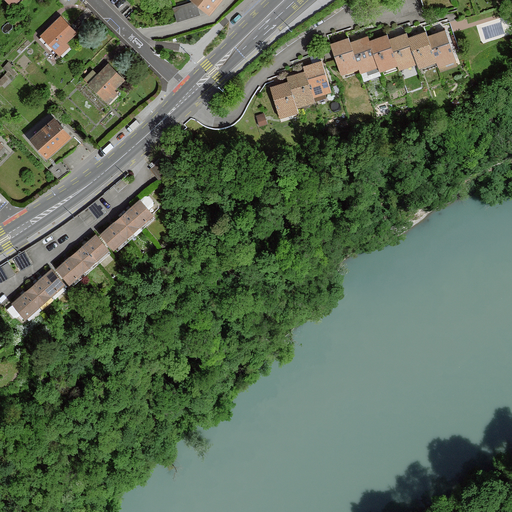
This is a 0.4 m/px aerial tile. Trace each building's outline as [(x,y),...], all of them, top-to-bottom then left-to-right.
[(219,0),(195,0),(210,12),(219,0)] [(196,2),(173,8),(177,21),(178,23),(201,16),(196,2)] [(51,26),(41,36),(57,52),(76,32),(64,19),(53,29),(51,26)] [(457,60),(446,28),(428,35),(426,30),(408,36),(406,31),(389,38),(398,64),(399,69),(419,62),(420,67),(437,61),(438,66),(457,60)] [(398,64),(389,38),(387,34),(370,40),(368,35),(350,41),(348,36),(331,42),(337,61),(341,73),(359,67),(361,72),(378,66),(380,70),(398,64)] [(313,97),(331,91),(321,59),(302,65),(304,71),(286,77),(288,81),(270,87),(280,117),(298,111),(297,107),(315,101),(313,97)] [(98,75),(89,84),(105,99),(114,91),(124,79),(111,66),(101,76),(99,74),(98,75)] [(84,79),(89,84),(98,75),(94,70),(84,79)] [(5,75),(0,79),(0,83),(2,85),(9,79),(5,75)] [(114,91),(105,99),(110,104),(119,96),(114,91)] [(69,136),(54,120),(34,137),(47,154),(69,136)] [(179,155),(168,143),(159,152),(171,163),(179,155)] [(71,171),(61,159),(49,169),(60,179),(71,171)] [(142,199),(153,213),(159,207),(148,194),(142,199)] [(134,206),(128,211),(140,224),(153,213),(142,199),(134,206)] [(140,224),(128,211),(115,222),(127,236),(140,224)] [(127,236),(115,222),(102,233),(114,247),(127,236)] [(97,234),(84,246),(95,259),(108,248),(97,234)] [(95,259),(84,246),(71,257),(83,270),(95,259)] [(32,263),(25,251),(14,258),(21,270),(32,263)] [(83,270),(71,257),(58,268),(70,282),(83,270)] [(0,282),(15,273),(8,261),(0,266),(0,282)] [(53,269),(40,280),(51,294),(64,282),(53,269)] [(38,305),(51,294),(40,280),(27,291),(38,305)] [(26,316),(38,305),(27,291),(14,303),(26,316)]
